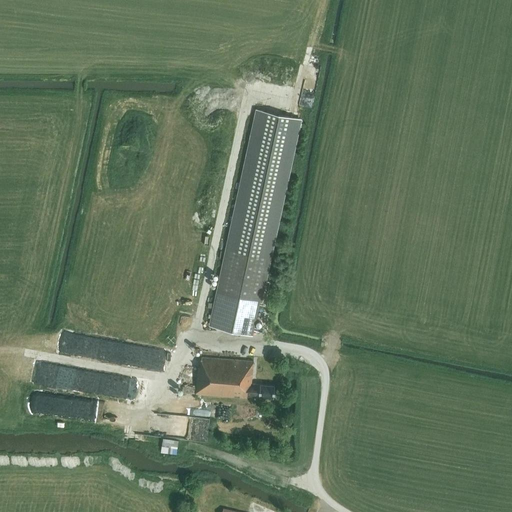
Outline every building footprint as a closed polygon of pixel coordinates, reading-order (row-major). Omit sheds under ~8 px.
[(258,110),(215,308),(211,326),(252,335),(299,119),(258,110)] [(62,341),(61,352),(69,352),(70,341),(62,341)] [(253,361),(216,358),(200,357),(199,367),(198,367),(196,394),(247,398),(248,395),(274,397),(274,385),(251,383),(253,361)] [(37,393),(35,411),(122,423),(125,405),(62,396),(60,410),(52,409),(54,395),(37,393)] [(184,438),(210,439),(211,416),(186,415),(184,438)] [(162,444),(177,446),(178,440),(163,438),(162,444)]
